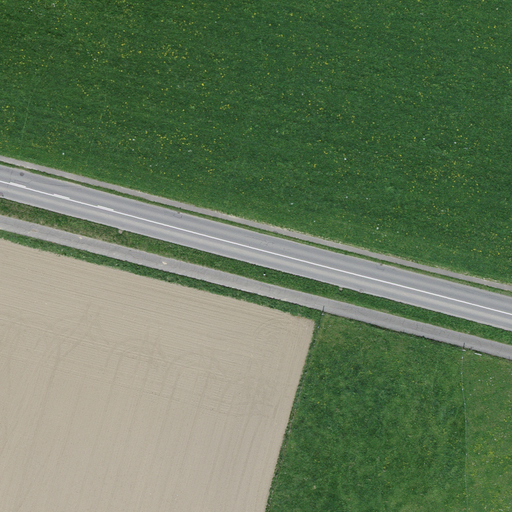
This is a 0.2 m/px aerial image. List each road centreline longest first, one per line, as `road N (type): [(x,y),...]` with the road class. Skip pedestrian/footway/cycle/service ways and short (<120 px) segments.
road 1 (primary): [(0,181),(511,314)]
road 2 (track): [(0,222),(511,352)]
